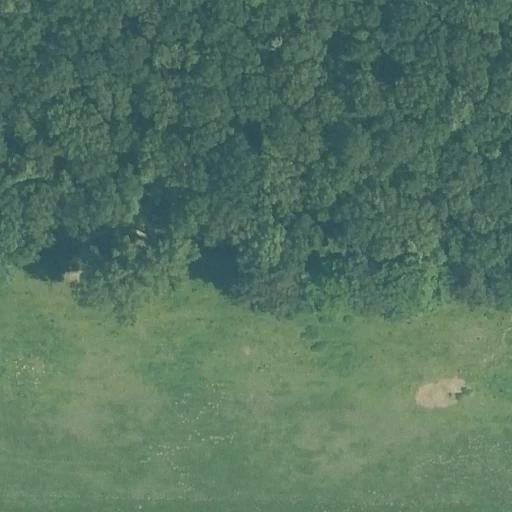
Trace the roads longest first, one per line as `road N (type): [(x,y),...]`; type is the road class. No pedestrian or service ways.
road 1 (unknown): [(0,251),(511,257)]
road 2 (unknown): [(355,255),(329,0)]
